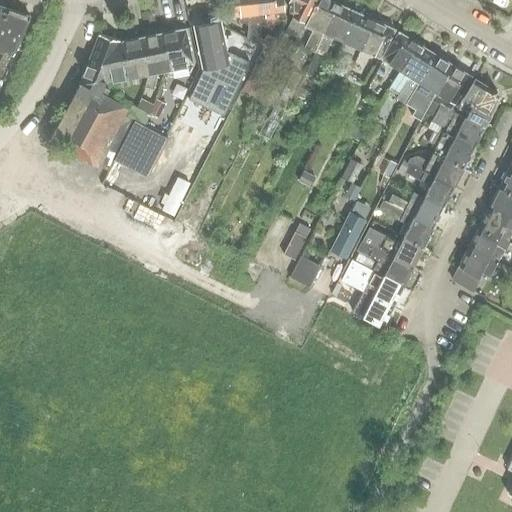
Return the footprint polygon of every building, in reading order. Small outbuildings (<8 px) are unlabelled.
[(230,0),(232,15),(232,17),(239,16),(240,21),(252,20),(253,26),(249,39),(259,43),(260,25),(265,24),(264,13),(257,14),(254,0),(230,0)] [(254,0),(257,14),(264,13),(265,24),(266,25),(277,24),(277,21),(284,20),(283,0),(254,0)] [(290,0),(289,2),(283,0),(284,20),(285,20),(289,22),(285,32),(298,38),(303,27),(316,0),(290,0)] [(305,48),(314,53),(338,4),(329,0),(316,0),(303,27),(313,31),(305,48)] [(332,38),(341,42),(357,13),(338,4),(314,53),(305,70),(306,71),(299,87),(306,90),(319,63),(320,63),(332,38)] [(0,27),(8,9),(0,6),(0,27)] [(0,51),(3,53),(0,58),(0,78),(0,79),(29,16),(8,9),(0,27),(0,51)] [(376,21),(357,13),(341,42),(360,50),(376,21)] [(380,59),(390,39),(394,30),(376,21),(360,50),(380,59)] [(203,70),(189,97),(220,114),(249,59),(224,46),(219,22),(194,27),(203,70)] [(189,71),(191,65),(192,65),(185,28),(163,33),(167,56),(163,58),(166,70),(168,70),(169,76),(176,74),(175,69),(178,68),(181,72),(189,71)] [(393,41),(380,60),(399,72),(417,43),(398,32),(393,41)] [(163,58),(167,56),(163,33),(141,37),(147,74),(144,87),(153,90),(158,71),(166,70),(163,58)] [(89,58),(123,71),(122,66),(126,64),(121,41),(121,42),(121,41),(99,34),(89,58)] [(271,49),(276,39),(266,34),(264,40),(262,44),(271,49)] [(122,66),(123,71),(125,78),(128,78),(147,74),(141,37),(121,41),(126,64),(122,66)] [(433,54),(417,43),(399,72),(388,90),(397,95),(395,99),(404,104),(418,82),(433,54)] [(452,65),(434,54),(433,54),(418,82),(427,88),(411,115),(420,120),(424,112),(431,100),(435,93),(452,65)] [(80,83),(101,94),(106,97),(109,90),(104,87),(105,83),(119,79),(125,78),(123,71),(89,58),(80,83)] [(255,64),(242,89),(254,96),(267,71),(255,64)] [(452,65),(435,93),(453,104),(454,105),(455,103),(471,77),(452,65)] [(295,92),(293,91),(301,75),(292,71),(279,98),(290,103),(295,92)] [(125,78),(119,79),(121,87),(129,85),(128,78),(125,78)] [(495,91),(475,79),(474,79),(458,105),(454,112),(484,127),(497,100),(499,100),(496,91),(495,91)] [(80,84),(67,106),(48,141),(56,146),(96,167),(97,165),(107,170),(111,163),(134,119),(126,114),(129,109),(106,97),(101,94),(80,83),(79,84),(80,84)] [(141,99),(137,108),(148,113),(152,105),(141,99)] [(165,103),(155,99),(152,105),(148,113),(150,114),(158,118),(165,103)] [(454,112),(458,105),(455,103),(454,105),(453,104),(450,109),(441,127),(439,131),(473,148),(484,127),(454,112)] [(431,121),(431,122),(441,127),(450,109),(440,104),(440,105),(433,117),(431,121)] [(129,109),(126,114),(134,119),(145,124),(150,114),(148,113),(137,108),(131,105),(129,109)] [(134,119),(111,163),(148,182),(170,137),(145,124),(134,119)] [(431,122),(428,128),(438,133),(439,131),(441,127),(431,122)] [(352,125),(346,136),(358,143),(364,132),(352,125)] [(473,148),(439,131),(431,146),(434,148),(432,152),(463,167),(473,148)] [(432,152),(427,163),(423,171),(454,186),(463,167),(432,152)] [(409,158),(407,163),(410,164),(423,171),(427,163),(426,160),(418,155),(409,158)] [(351,159),(341,177),(353,183),(362,165),(351,159)] [(403,160),(397,172),(404,175),(405,173),(410,164),(407,163),(403,160)] [(383,176),(390,179),(397,165),(390,161),(383,176)] [(423,171),(410,164),(405,173),(429,185),(423,196),(444,206),(454,186),(423,171)] [(511,168),(509,167),(499,187),(511,193),(511,168)] [(303,172),(298,181),(310,188),(315,178),(303,172)] [(179,181),(161,216),(172,222),(190,186),(179,181)] [(488,207),(511,218),(511,193),(499,187),(488,207)] [(444,206),(423,196),(419,204),(409,199),(408,202),(392,194),(387,202),(387,203),(393,207),(433,227),(444,206)] [(377,209),(398,220),(404,223),(398,234),(403,236),(423,247),(433,227),(393,207),(387,203),(387,202),(382,200),(377,209)] [(511,218),(488,207),(478,226),(507,241),(511,231),(511,218)] [(349,212),(329,251),(345,258),(365,219),(349,212)] [(299,223),(295,232),(305,237),(310,228),(299,223)] [(510,242),(507,241),(478,226),(468,247),(497,261),(501,254),(502,255),(504,249),(506,250),(510,242)] [(368,227),(361,240),(372,245),(413,266),(423,247),(403,236),(399,242),(387,236),(368,227)] [(295,232),(283,255),(294,260),(305,237),(295,232)] [(361,240),(356,250),(377,260),(371,271),(403,287),(413,266),(372,245),(361,240)] [(472,291),(478,283),(480,278),(478,276),(480,273),(489,277),(497,261),(468,247),(452,279),(472,291)] [(301,256),(290,277),(309,287),(320,265),(301,256)] [(403,287),(371,271),(351,260),(342,280),(362,291),(393,307),(403,287)] [(335,283),(330,293),(338,297),(343,287),(335,283)] [(352,311),(362,316),(382,327),(393,307),(362,291),(358,300),(352,311)]
